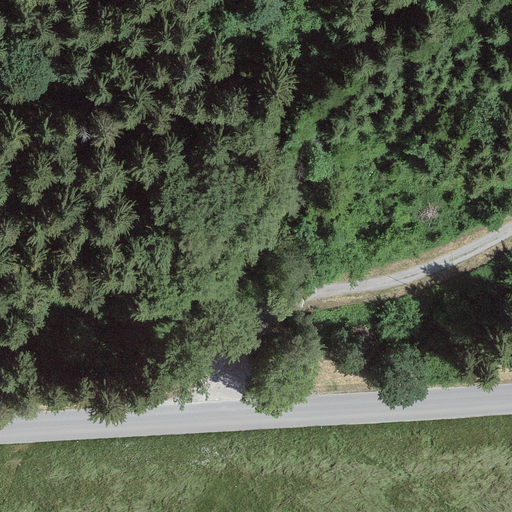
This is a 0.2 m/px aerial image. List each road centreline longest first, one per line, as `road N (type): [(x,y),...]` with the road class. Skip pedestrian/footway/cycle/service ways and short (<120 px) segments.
road 1 (tertiary): [(511,400),(0,433)]
road 2 (track): [(210,418),(258,320),(317,290),(408,278),(511,223)]
